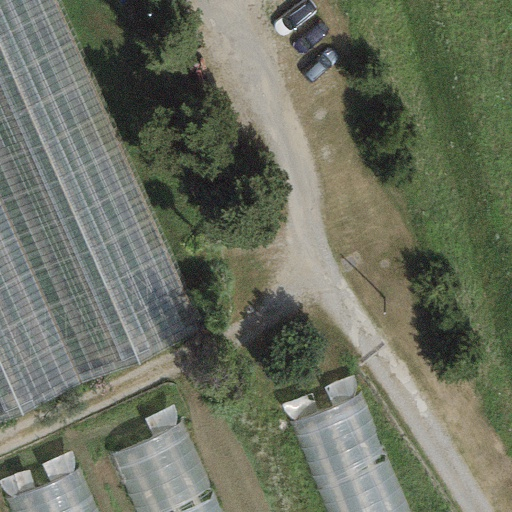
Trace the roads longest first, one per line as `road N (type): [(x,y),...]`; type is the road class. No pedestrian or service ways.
road 1 (track): [(0,449),(339,303),(475,511)]
road 2 (track): [(221,0),(339,303)]
